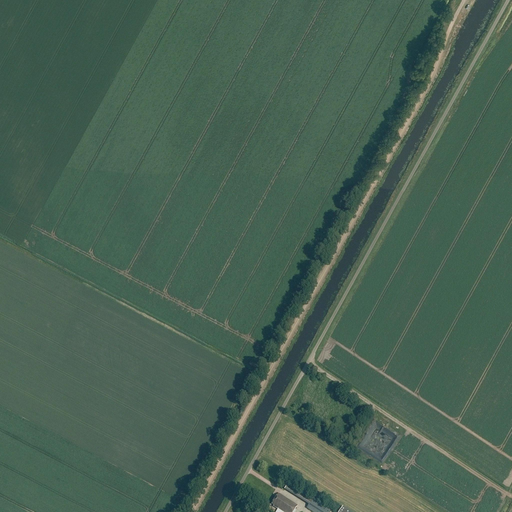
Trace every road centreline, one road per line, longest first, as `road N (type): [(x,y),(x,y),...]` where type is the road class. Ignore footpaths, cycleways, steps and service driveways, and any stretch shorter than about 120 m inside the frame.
road 1 (unclassified): [(226,511),(509,0)]
road 2 (track): [(192,511),(421,98),(463,0)]
road 3 (unknown): [(310,360),(511,494)]
